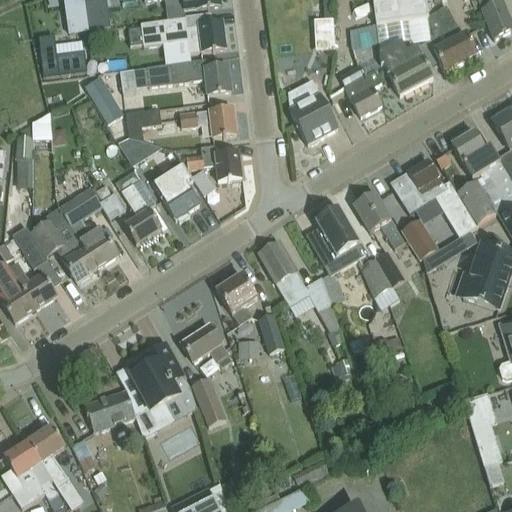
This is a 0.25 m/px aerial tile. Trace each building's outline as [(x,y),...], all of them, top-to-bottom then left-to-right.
[(83,0),(88,34),(110,32),(105,0),(83,0)] [(144,0),(145,4),(167,1),(177,0),(181,0),(183,14),(196,13),(207,12),(207,13),(210,13),(210,12),(220,10),(219,0),(144,0)] [(372,0),(373,7),(376,22),(376,27),(407,23),(407,24),(428,21),(424,0),(372,0)] [(476,0),(476,1),(483,14),(479,16),(493,44),(511,34),(511,29),(500,5),(491,10),(485,0),(476,0)] [(432,38),(431,39),(433,52),(434,55),(433,56),(444,76),(477,59),(466,39),(464,40),(456,25),(454,25),(446,10),(429,18),(432,38)] [(142,51),(188,46),(189,59),(215,56),(215,55),(226,53),(222,26),(198,29),(198,31),(187,32),(185,22),(139,27),(140,31),(142,48),(142,51)] [(332,23),(319,24),(319,36),(333,35),(332,23)] [(140,31),(128,33),(130,50),(142,48),(140,31)] [(35,43),(40,83),(84,77),(81,57),(53,61),(51,41),(35,43)] [(415,50),(406,55),(401,45),(379,58),(380,72),(383,70),(399,101),(433,83),(415,50)] [(360,121),(382,110),(372,92),(382,87),(375,76),(379,74),(372,49),(353,55),(361,83),(345,91),(360,121)] [(170,68),(147,71),(149,90),(173,87),(173,89),(189,86),(205,84),(207,99),(231,96),(228,69),(219,70),(218,63),(170,68)] [(121,74),(119,74),(122,97),(123,97),(136,95),(136,92),(133,73),(121,74)] [(100,82),(85,91),(107,128),(122,119),(100,82)] [(340,132),(323,102),(320,97),(319,97),(312,85),(288,98),(289,115),(300,136),(308,150),(340,132)] [(226,141),(236,139),(233,112),(180,119),(182,132),(199,130),(198,129),(210,127),(212,144),(226,142),(226,141)] [(498,162),(511,186),(511,113),(509,115),(505,112),(495,119),(495,123),(492,125),(510,154),(498,162)] [(144,145),(141,131),(162,128),(160,113),(125,117),(128,141),(144,145)] [(36,124),(33,126),(33,141),(33,143),(51,143),(49,117),(36,124)] [(473,136),(451,149),(467,175),(472,184),(485,177),(494,192),(483,199),(476,187),(469,191),(458,198),(477,229),(511,207),(511,186),(498,162),(490,149),(484,153),(473,136)] [(78,144),(82,161),(100,156),(95,139),(78,144)] [(16,141),(15,162),(17,162),(17,191),(33,191),(33,143),(33,141),(16,141)] [(128,143),(119,148),(120,150),(130,167),(156,151),(128,143)] [(254,149),(258,172),(266,170),(261,147),(254,149)] [(181,162),(186,162),(188,173),(216,170),(218,185),(228,184),(228,185),(231,185),(231,184),(242,182),(238,155),(216,158),(215,150),(180,154),(181,162)] [(444,159),(435,165),(441,174),(450,169),(444,159)] [(390,188),(400,205),(408,218),(434,202),(458,242),(470,235),(476,231),(456,197),(457,197),(450,185),(443,190),(428,164),(407,177),(407,178),(391,188),(391,187),(390,188)] [(152,187),(156,194),(162,204),(169,215),(170,215),(176,224),(199,209),(186,189),(193,185),(182,168),(152,187)] [(215,193),(203,174),(192,181),(204,200),(215,193)] [(65,187),(55,187),(56,201),(56,203),(66,203),(65,187)] [(161,233),(133,188),(122,195),(139,222),(124,231),(136,249),(161,233)] [(79,243),(78,244),(97,274),(118,260),(99,231),(90,236),(81,223),(100,211),(89,193),(58,213),(67,226),(69,230),(70,230),(79,243)] [(125,214),(114,197),(99,206),(111,224),(125,214)] [(374,197),(353,210),(370,237),(380,230),(394,254),(404,248),(374,197)] [(511,240),(511,211),(499,219),(511,240)] [(369,267),(366,260),(348,229),(338,212),(335,214),(318,224),(315,226),(319,233),(307,239),(306,239),(316,256),(330,281),(357,265),(361,272),(373,303),(392,292),(375,264),(369,267)] [(47,261),(66,248),(50,223),(30,235),(47,261)] [(418,226),(402,236),(420,265),(436,254),(418,226)] [(48,265),(26,231),(12,239),(34,274),(48,265)] [(458,242),(422,264),(426,278),(477,247),(470,235),(458,242)] [(75,258),(62,266),(77,287),(97,274),(78,244),(70,250),(75,258)] [(0,248),(0,258),(4,265),(12,259),(3,246),(0,248)] [(258,259),(268,276),(289,311),(308,299),(329,335),(327,336),(333,349),(343,344),(338,332),(340,331),(331,308),(330,309),(328,301),(321,283),(305,292),(279,247),(258,259)] [(462,275),(455,299),(499,313),(511,273),(511,257),(481,247),(470,278),(462,275)] [(387,257),(375,264),(392,292),(403,285),(387,257)] [(0,302),(1,304),(0,305),(4,311),(15,327),(36,314),(8,272),(4,265),(0,267),(0,302)] [(30,286),(17,266),(8,272),(36,314),(56,300),(42,279),(30,286)] [(216,295),(238,329),(252,321),(246,311),(257,303),(241,279),(216,295)] [(259,323),(270,357),(285,353),(274,318),(259,323)] [(499,373),(502,382),(506,384),(511,381),(511,325),(500,329),(511,366),(502,369),(499,373)] [(209,330),(181,348),(193,367),(210,356),(217,367),(218,367),(221,372),(231,365),(209,330)] [(385,344),(375,348),(380,360),(390,356),(386,346),(385,344)] [(330,347),(325,349),(332,365),(337,363),(330,347)] [(176,367),(167,349),(148,359),(153,368),(131,380),(151,416),(153,422),(159,424),(166,420),(167,415),(164,409),(180,400),(177,395),(188,390),(183,380),(176,367)] [(258,350),(238,350),(238,362),(258,362),(258,350)] [(339,367),(330,371),(337,386),(353,379),(346,362),(338,366),(339,367)] [(192,389),(209,431),(226,424),(209,382),(192,389)] [(84,410),(91,429),(94,437),(135,422),(126,396),(84,410)] [(465,405),(464,405),(474,435),(491,430),(497,428),(487,397),(465,405)] [(454,403),(426,415),(431,425),(458,414),(454,403)] [(424,412),(405,422),(412,435),(431,426),(431,425),(426,415),(424,412)] [(85,511),(82,507),(83,506),(53,459),(65,451),(52,431),(27,446),(53,486),(69,511),(85,511)] [(84,473),(96,467),(84,443),(72,449),(84,473)] [(14,497),(23,511),(24,511),(46,499),(42,492),(53,486),(27,446),(3,462),(17,482),(30,474),(36,484),(14,497)] [(294,483),(273,494),(278,502),(328,476),(322,464),(292,479),(294,483)] [(484,471),(490,489),(504,484),(498,467),(484,471)] [(235,481),(224,487),(231,500),(242,495),(235,481)] [(101,486),(93,494),(100,501),(108,493),(101,486)] [(170,511),(217,511),(207,491),(169,510),(170,511)] [(302,492),(261,511),(299,511),(309,507),(302,492)]
